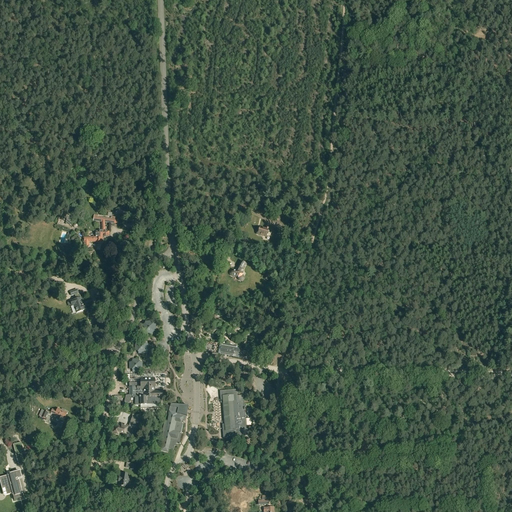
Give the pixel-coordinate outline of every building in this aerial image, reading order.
[(105,231),(104,224),(102,224),(102,231),(96,232),(96,237),(84,238),(84,248),(88,248),(88,242),(97,242),(97,243),(101,243),(101,240),(102,240),(102,236),(109,236),(109,231),(105,231)] [(258,235),(266,237),(269,228),(266,227),(265,230),(260,228),(258,235)] [(241,271),(242,270),(243,270),(246,264),(242,262),(238,268),(239,268),(239,270),(236,268),(235,271),(233,270),(232,272),(231,274),(232,275),(234,276),(236,276),(237,275),(238,275),(238,277),(239,279),(241,280),(243,280),(244,278),(244,277),(246,274),(241,271)] [(83,305),(81,298),(79,299),(77,294),(78,294),(76,290),(70,292),(71,296),(74,295),(76,300),(70,302),(71,306),(74,306),(76,313),(88,310),(86,304),(83,305)] [(154,323),(142,323),(142,335),(154,335),(154,323)] [(144,344),(144,341),(138,341),(138,344),(135,344),(135,351),(138,351),(138,354),(144,354),(144,351),(147,351),(147,344),(144,344)] [(221,346),(221,344),(215,343),(213,353),(220,354),(220,352),(221,346)] [(139,363),(139,360),(132,360),(132,363),(129,363),(129,369),(132,369),(132,372),(139,372),(139,369),(142,369),(142,363),(139,363)] [(135,398),(135,406),(141,406),(163,406),(162,400),(163,400),(163,391),(155,391),(154,379),(140,379),(140,386),(137,386),(137,388),(129,388),(129,396),(126,396),(124,403),(129,404),(130,399),(133,399),(133,398),(135,398)] [(245,436),(244,429),(246,429),(245,411),(245,408),(244,408),(244,401),(237,402),(235,390),(220,391),(221,401),(224,400),(226,425),(222,425),(224,438),(245,436)] [(170,408),(168,415),(169,415),(167,422),(166,422),(164,431),(163,431),(161,439),(162,439),(160,451),(167,453),(168,449),(173,450),(174,446),(175,447),(176,444),(178,444),(181,435),(179,434),(181,433),(183,424),(182,424),(182,420),(185,420),(186,416),(187,416),(187,414),(187,412),(186,412),(187,406),(171,404),(170,408)] [(67,413),(58,409),(56,411),(52,409),(51,413),(58,416),(58,415),(65,418),(67,413)] [(141,427),(145,418),(133,414),(128,426),(121,423),(121,424),(116,422),(113,429),(113,428),(112,432),(117,434),(118,432),(125,435),(126,432),(131,434),(134,428),(138,430),(140,426),(141,427)] [(16,500),(21,498),(14,473),(9,475),(10,476),(2,478),(4,483),(2,483),(3,487),(5,486),(6,492),(13,491),(16,500)] [(128,476),(121,474),(119,486),(127,487),(127,483),(128,483),(129,479),(128,479),(128,476)] [(269,505),(268,496),(262,497),(262,501),(258,501),(258,505),(269,505)]
